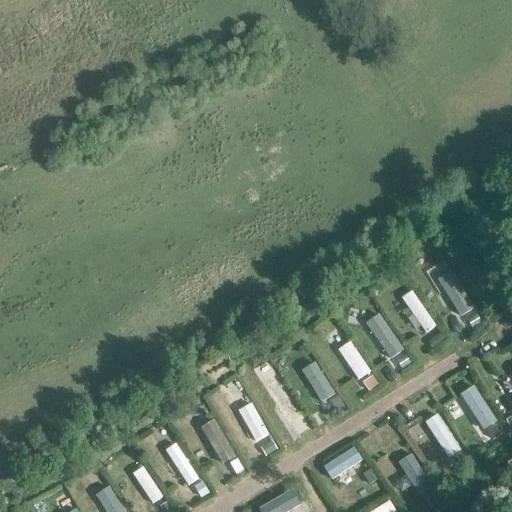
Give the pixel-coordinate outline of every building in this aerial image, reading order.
[(438,280),(460,316),(473,308),(451,273),(438,280)] [(426,333),(436,326),(412,292),(402,299),(413,315),(407,319),(415,330),(421,326),(426,333)] [(371,326),(393,358),(403,351),(381,319),(371,326)] [(338,347),(359,379),(369,373),(348,341),(338,347)] [(303,372),(323,403),(335,395),(315,364),(303,372)] [(290,422),(301,415),(278,380),(268,386),(283,409),(279,412),(285,422),(288,419),(290,422)] [(491,389),(511,421),(511,383),(510,380),(502,385),(501,383),(491,389)] [(464,397),(486,429),(496,423),(475,390),(464,397)] [(239,412),(256,442),(269,435),(252,405),(239,412)] [(426,423),(449,459),(461,452),(438,416),(426,423)] [(202,428),(222,465),(236,458),(215,421),(202,428)] [(166,452),(188,486),(199,480),(176,445),(166,452)] [(356,448),(326,466),(332,477),(344,470),(347,473),(354,469),(351,465),(362,458),(356,448)] [(405,469),(423,497),(433,491),(415,462),(405,469)] [(135,476),(154,505),(163,499),(145,470),(135,476)] [(96,494),(107,511),(124,511),(108,486),(96,494)] [(396,511),(390,502),(372,511),(396,511)] [(305,511),(300,503),(283,511),(305,511)]
